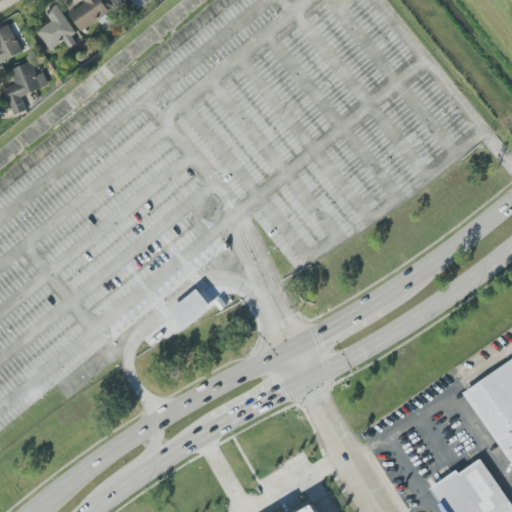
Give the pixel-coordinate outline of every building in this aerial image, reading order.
[(70,13),(82,31),(110,12),(101,0),(83,0),(85,3),(70,13)] [(65,41),(70,48),(80,41),(58,7),(47,14),(52,22),(38,31),(50,51),(65,41)] [(0,31),(0,63),(23,55),(12,27),(0,31)] [(50,86),(45,73),(37,75),(32,62),(12,70),(17,84),(4,89),(15,116),(28,111),(23,97),(50,86)] [(171,312),(179,322),(186,330),(213,308),(207,301),(198,289),(171,312)] [(511,360),(466,390),(511,461),(511,360)] [(446,511),(511,511),(511,505),(482,457),(432,489),(446,511)]
